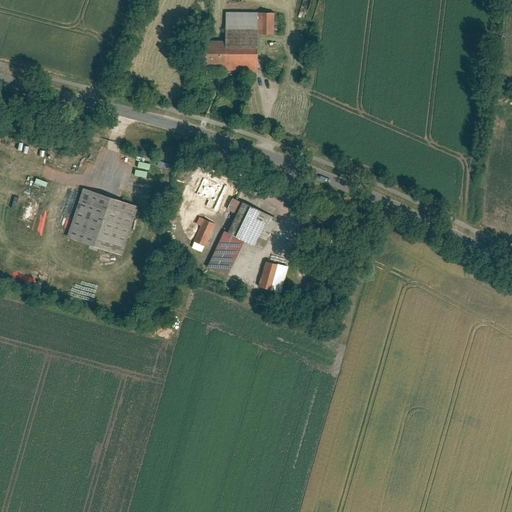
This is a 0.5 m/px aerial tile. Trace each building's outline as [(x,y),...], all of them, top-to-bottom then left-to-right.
[(273,13),(224,11),(223,40),(201,40),(200,67),(256,68),(257,33),(272,34),(273,13)] [(174,167),(163,165),(161,176),(172,178),(174,167)] [(277,216),(215,188),(189,243),(203,250),(216,222),(227,226),(222,237),(215,233),(210,244),(217,247),(207,268),(228,278),(244,243),(261,251),(277,216)] [(139,207),(84,189),(68,237),(123,255),(139,207)] [(25,205),(21,215),(27,218),(32,207),(25,205)] [(287,265),(265,259),(258,288),(280,293),(287,265)]
